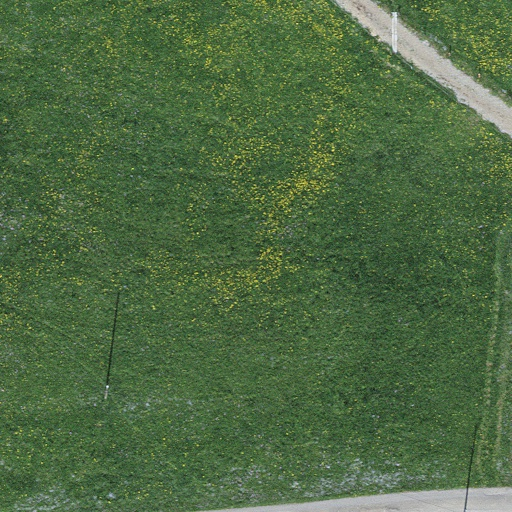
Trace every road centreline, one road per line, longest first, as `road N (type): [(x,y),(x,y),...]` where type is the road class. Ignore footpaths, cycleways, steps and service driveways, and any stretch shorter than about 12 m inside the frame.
road 1 (track): [(511,124),(401,50),(350,0)]
road 2 (track): [(511,500),(336,511)]
